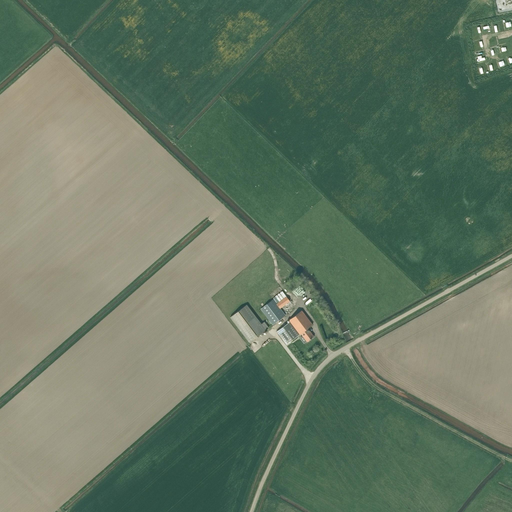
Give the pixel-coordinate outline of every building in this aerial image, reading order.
[(282,291),(273,298),(277,304),(286,297),(282,291)] [(277,304),(280,309),(290,301),(286,297),(277,304)] [(273,299),(260,309),(273,325),(285,315),(280,309),(277,304),(273,299)] [(247,305),(230,317),(249,342),(269,328),(264,322),(261,324),(247,305)] [(301,333),(307,328),(312,325),(302,310),(289,320),(290,322),(276,332),(286,344),(301,333)] [(314,337),(307,328),(301,333),(307,342),(311,339),(313,338),(313,337),(314,337)]
